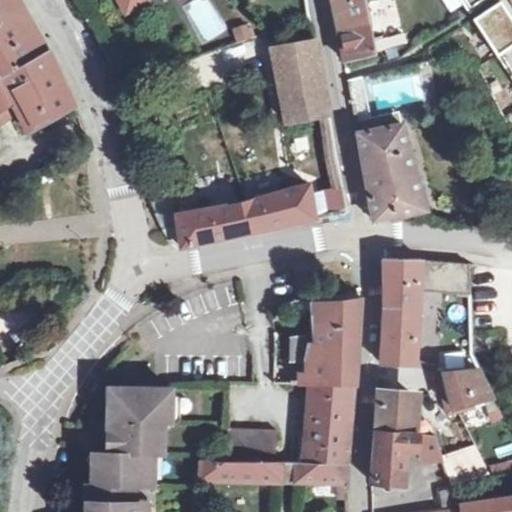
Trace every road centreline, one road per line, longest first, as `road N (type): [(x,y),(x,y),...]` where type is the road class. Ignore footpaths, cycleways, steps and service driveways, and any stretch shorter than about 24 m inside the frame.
road 1 (residential): [(122,277),(125,224),(101,117),(80,54),(47,0)]
road 2 (residential): [(362,229),(369,269),(363,511)]
road 3 (residential): [(122,277),(362,229)]
road 4 (residential): [(320,0),(362,229)]
road 5 (residential): [(362,229),(511,244)]
road 6 (residential): [(43,388),(116,297),(122,277)]
road 7 (residential): [(30,511),(43,388)]
